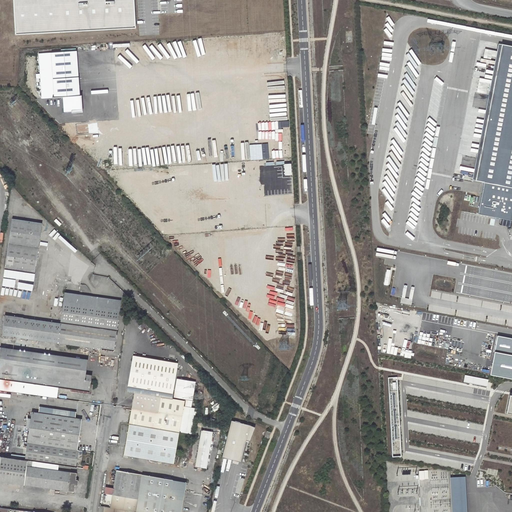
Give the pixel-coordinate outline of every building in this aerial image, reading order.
[(11,0),(14,35),(135,29),(133,0),(11,0)] [(511,45),(501,44),(475,179),(483,181),(477,214),(511,219),(511,45)] [(78,50),(40,53),(43,97),(64,96),(66,111),(83,110),(78,50)] [(193,111),(175,156),(180,170),(197,169),(184,174),(190,192),(176,197),(213,195),(213,197),(215,194),(214,168),(216,162),(215,157),(213,156),(212,143),(218,141),(217,139),(214,140),(212,133),(212,115),(205,115),(204,109),(202,115),(193,111)] [(57,216),(53,221),(59,226),(63,222),(57,216)] [(5,268),(18,270),(18,273),(23,274),(23,271),(35,273),(42,223),(12,219),(5,268)] [(120,309),(121,300),(65,292),(63,301),(120,309)] [(3,335),(114,351),(116,331),(22,318),(25,299),(4,297),(2,316),(5,316),(3,335)] [(117,331),(120,309),(63,301),(60,323),(117,331)] [(511,338),(495,336),(487,373),(511,378),(511,338)] [(0,389),(57,397),(58,387),(89,391),(91,375),(85,374),(87,360),(1,347),(0,352),(0,389)] [(127,391),(134,392),(172,399),(178,363),(133,356),(127,391)] [(462,381),(486,386),(487,379),(464,375),(462,381)] [(129,424),(179,432),(183,406),(184,401),(172,399),(134,392),(129,424)] [(197,408),(183,406),(179,432),(192,434),(197,408)] [(75,467),(82,419),(32,412),(27,449),(25,460),(33,461),(75,467)] [(250,425),(231,421),(222,457),(240,462),(246,441),(250,441),(255,427),(250,425)] [(129,424),(124,455),(174,463),(179,432),(129,424)] [(206,469),(212,432),(201,430),(195,467),(206,469)] [(391,457),(400,456),(399,439),(390,440),(391,457)] [(13,447),(11,458),(25,460),(27,449),(13,447)] [(0,465),(0,481),(74,492),(75,485),(77,485),(78,485),(79,481),(78,480),(76,479),(77,473),(32,467),(33,461),(25,460),(11,458),(1,456),(0,465)] [(180,511),(184,491),(171,488),(172,479),(117,470),(111,507),(127,510),(127,511),(180,511)] [(184,491),(186,482),(172,479),(171,488),(184,491)] [(466,511),(465,482),(451,483),(452,511),(466,511)]
